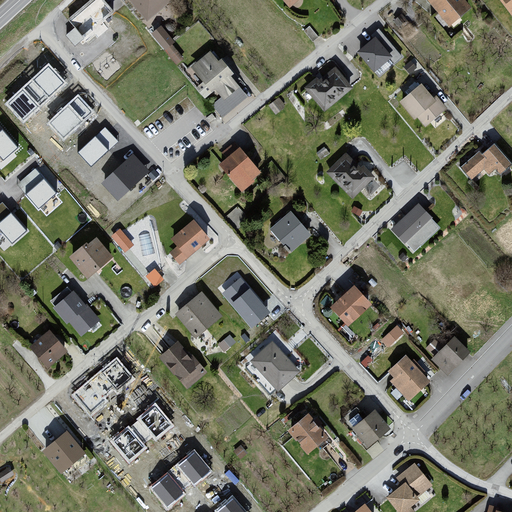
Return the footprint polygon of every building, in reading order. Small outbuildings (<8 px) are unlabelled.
[(104,0),(91,0),(69,19),(76,27),(67,34),(75,43),(113,11),(104,0)] [(131,0),(147,19),(169,0),(131,0)] [(279,0),(287,9),(297,0),(279,0)] [(464,0),(429,0),(429,1),(449,27),(472,10),(464,0)] [(511,0),(494,0),(507,16),(511,12),(511,0)] [(164,30),(155,37),(178,66),(187,58),(164,30)] [(375,39),(358,54),(379,78),(404,57),(380,30),(372,36),(375,39)] [(213,51),(195,66),(207,81),(199,88),(226,120),(252,98),(213,51)] [(66,82),(49,64),(6,104),(23,122),(66,82)] [(306,88),(325,112),(354,89),(334,65),(306,88)] [(414,84),(392,102),(408,122),(413,118),(422,129),(444,110),(431,95),(426,98),(414,84)] [(95,112),(78,94),(47,123),(64,141),(95,112)] [(267,106),(274,115),(283,108),(276,99),(267,106)] [(18,146),(0,125),(0,157),(3,160),(18,146)] [(118,141),(105,127),(78,152),(91,166),(118,141)] [(477,152),(459,168),(470,181),(484,168),(495,180),(511,165),(496,148),(483,159),(477,152)] [(245,150),(225,166),(245,190),(265,175),(245,150)] [(149,171),(133,154),(102,183),(118,201),(149,171)] [(347,154),(326,174),(352,200),(375,177),(364,166),(362,168),(347,154)] [(56,192),(34,168),(29,172),(39,183),(27,193),(40,207),(56,192)] [(3,200),(0,203),(0,230),(12,245),(29,232),(3,200)] [(420,205),(392,231),(414,255),(442,229),(420,205)] [(292,213),(272,230),(291,253),(311,236),(292,213)] [(211,238),(196,220),(173,240),(179,246),(172,252),(182,263),(211,238)] [(126,250),(135,242),(120,226),(111,234),(126,250)] [(99,239),(73,259),(90,280),(116,260),(99,239)] [(146,274),(156,284),(165,276),(155,265),(146,274)] [(270,312),(240,278),(222,293),(252,328),(270,312)] [(358,286),(335,307),(353,327),(376,305),(358,286)] [(75,292),(56,309),(81,337),(100,320),(75,292)] [(205,293),(179,315),(198,339),(225,317),(205,293)] [(399,323),(384,333),(391,342),(405,331),(399,323)] [(219,340),(224,348),(236,340),(231,332),(219,340)] [(51,333),(33,349),(52,370),(70,354),(51,333)] [(458,337),(433,360),(448,376),(473,352),(458,337)] [(252,360),(280,392),(302,373),(274,341),(252,360)] [(180,343),(163,357),(188,387),(205,374),(180,343)] [(133,377),(117,359),(102,372),(118,390),(133,377)] [(410,362),(390,381),(411,403),(431,384),(410,362)] [(107,400),(91,382),(75,394),(91,413),(107,400)] [(172,424),(156,405),(141,418),(156,437),(172,424)] [(378,411),(356,429),(372,448),(394,431),(378,411)] [(312,414),(291,432),(311,456),(332,439),(312,414)] [(145,447),(130,428),(114,441),(130,459),(145,447)] [(69,433),(46,452),(65,475),(88,456),(69,433)] [(210,471),(194,453),(179,466),(194,484),(210,471)] [(9,466),(0,472),(0,481),(2,485),(15,476),(9,466)] [(416,466),(397,480),(403,488),(391,497),(401,511),(399,511),(418,511),(416,509),(424,502),(420,496),(432,487),(416,466)] [(183,494),(167,475),(152,488),(168,507),(183,494)] [(243,511),(233,499),(217,511),(243,511)]
